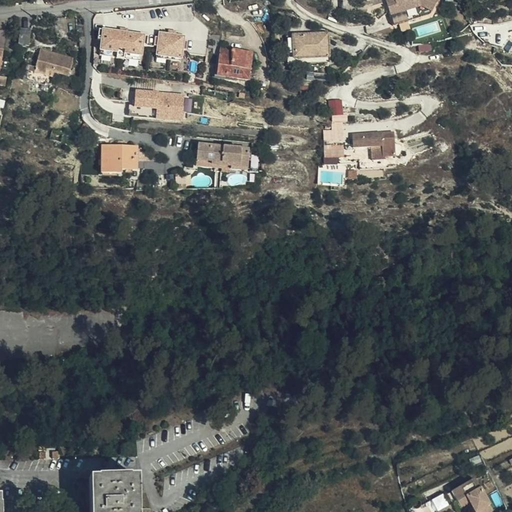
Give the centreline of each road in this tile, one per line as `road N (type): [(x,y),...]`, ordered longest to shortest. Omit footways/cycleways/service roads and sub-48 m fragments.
road 1 (unknown): [(94,6),(89,111),(114,132),(172,147)]
road 2 (unclassified): [(0,14),(169,0)]
